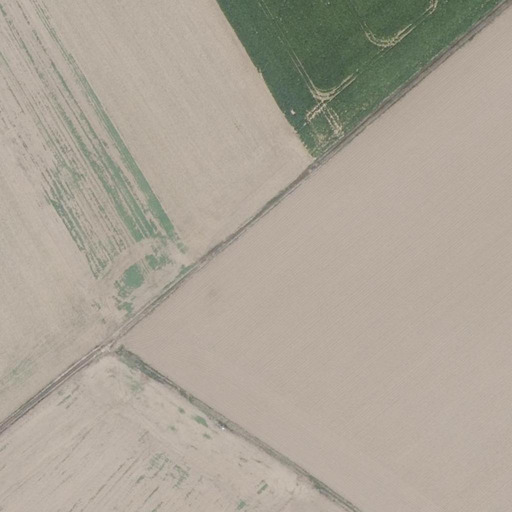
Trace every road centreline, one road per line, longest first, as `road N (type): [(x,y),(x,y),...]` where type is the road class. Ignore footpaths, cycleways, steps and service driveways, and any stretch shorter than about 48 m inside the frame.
road 1 (track): [(0,427),(511,0)]
road 2 (track): [(351,511),(106,342)]
